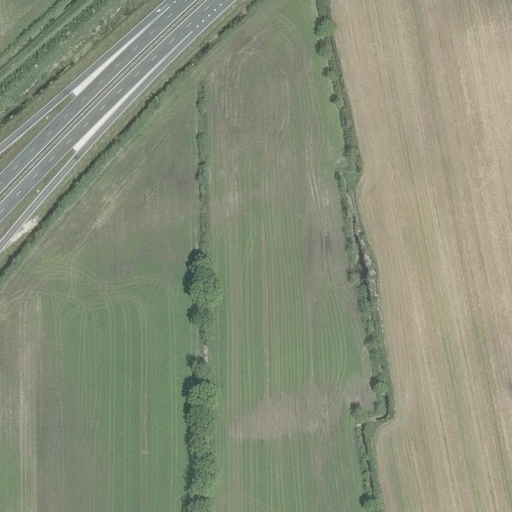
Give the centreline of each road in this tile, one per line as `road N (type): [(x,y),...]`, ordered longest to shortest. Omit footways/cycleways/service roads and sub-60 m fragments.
road 1 (trunk): [(0,246),(187,25)]
road 2 (trunk): [(0,213),(187,25)]
road 3 (trunk): [(173,11),(0,184)]
road 4 (trunk): [(173,11),(0,148)]
